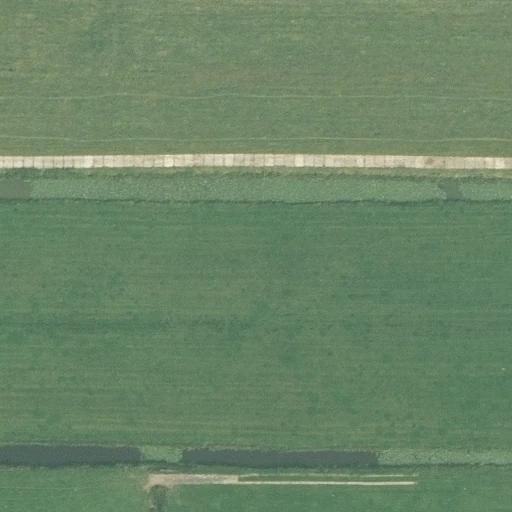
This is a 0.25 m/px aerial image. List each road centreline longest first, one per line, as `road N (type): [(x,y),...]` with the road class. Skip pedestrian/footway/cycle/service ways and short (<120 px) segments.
road 1 (track): [(511,165),(0,163)]
road 2 (track): [(511,479),(141,475),(49,498)]
